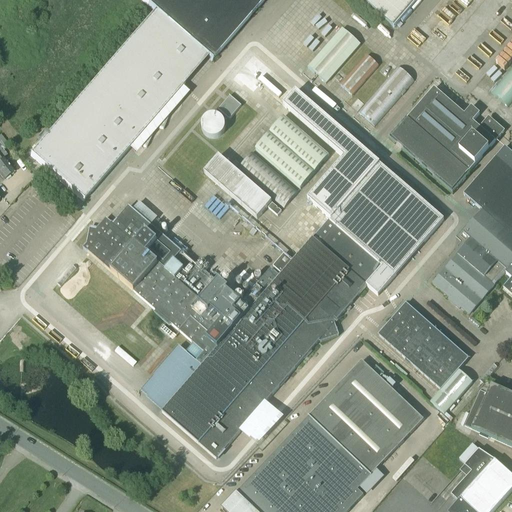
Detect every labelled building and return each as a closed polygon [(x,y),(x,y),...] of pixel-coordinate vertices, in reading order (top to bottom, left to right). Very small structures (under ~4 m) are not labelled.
[(213,62),(266,0),(141,0),(155,12),(208,57),(213,62)] [(360,0),(394,29),(418,0),(360,0)] [(455,4),(450,0),(447,4),(441,0),(438,0),(436,3),(449,13),(455,4)] [(511,16),(503,11),(498,19),(509,25),(511,20),(511,16)] [(208,57),(155,12),(30,156),(83,202),(208,57)] [(408,35),(419,43),(425,34),(415,26),(408,35)] [(326,85),(360,46),(342,30),(308,69),(326,85)] [(300,51),(310,56),(315,46),(305,41),(300,51)] [(276,72),(281,66),(263,50),(258,56),(276,72)] [(352,97),(378,67),(367,57),(340,87),(352,97)] [(511,68),(491,93),(507,107),(511,102),(511,68)] [(375,128),(414,83),(397,69),(358,113),(375,128)] [(452,192),(503,133),(488,119),(479,130),(472,123),(479,115),(471,109),(464,117),(434,90),(392,139),(452,192)] [(87,245),(83,249),(88,253),(194,345),(186,355),(178,348),(155,375),(178,395),(162,414),(216,461),(319,342),(320,343),(339,337),(334,324),(366,287),(377,297),(443,221),(379,166),(296,93),(283,107),(344,160),(307,201),(331,222),(330,223),(328,222),(292,264),(283,256),(273,268),(282,276),(280,278),(273,272),(271,270),(258,286),(250,279),(251,279),(244,273),(238,281),(249,291),(252,293),(240,306),(181,254),(172,246),(160,236),(151,228),(128,208),(113,226),(106,220),(96,231),(90,230),(87,245)] [(229,121),(241,107),(230,98),(218,112),(229,121)] [(300,191),(329,158),(284,118),(255,151),(300,191)] [(0,174),(5,180),(14,173),(0,155),(0,152),(1,152),(0,151),(0,148),(1,147),(0,145),(0,174)] [(492,284),(502,272),(505,269),(507,271),(505,274),(511,280),(504,290),(511,297),(511,155),(505,149),(464,196),(482,212),(463,234),(473,242),(460,258),(457,256),(432,285),(449,299),(448,301),(459,310),(461,309),(469,316),(494,287),(492,284)] [(284,210),(298,193),(253,153),(238,170),(284,210)] [(218,158),(204,174),(257,221),(271,204),(218,158)] [(200,205),(214,219),(224,210),(210,196),(200,205)] [(288,255),(318,219),(312,214),(282,250),(288,255)] [(58,296),(55,300),(62,307),(66,304),(58,296)] [(444,416),(472,384),(458,372),(468,360),(406,305),(378,337),(441,392),(430,404),(444,416)] [(69,325),(67,328),(74,335),(76,332),(69,325)] [(89,347),(91,343),(82,338),(80,342),(89,347)] [(371,478),(423,422),(361,363),(237,494),(236,494),(221,510),(223,511),(349,511),(364,497),(358,492),(360,490),(371,478)] [(511,396),(491,387),(487,396),(480,392),(464,427),(511,448),(511,396)] [(462,461),(476,447),(469,440),(456,454),(462,461)] [(417,464),(425,454),(421,450),(413,461),(417,464)] [(493,511),(504,500),(511,491),(511,477),(494,462),(478,451),(464,467),(471,474),(451,497),(458,503),(449,511),(493,511)] [(368,497),(378,485),(371,478),(360,490),(368,497)]
